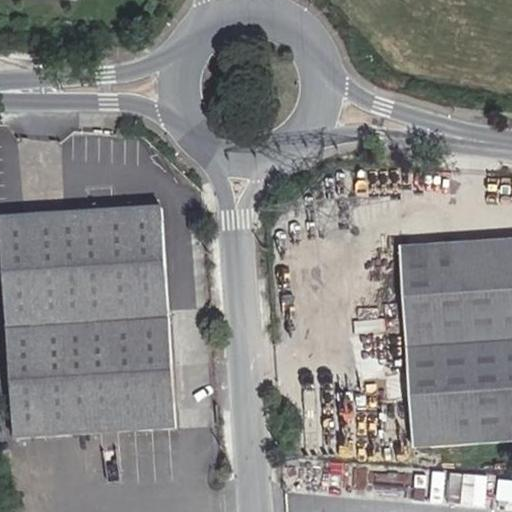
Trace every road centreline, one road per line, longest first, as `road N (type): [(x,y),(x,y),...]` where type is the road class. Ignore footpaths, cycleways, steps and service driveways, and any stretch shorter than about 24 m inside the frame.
road 1 (unknown): [(45,487),(254,482),(511,511)]
road 2 (unclassified): [(256,511),(237,217)]
road 3 (unknown): [(335,379),(339,265),(352,228),(387,202),(479,195)]
road 4 (unclassified): [(178,51),(137,73),(11,93)]
road 5 (unclassified): [(11,93),(137,101),(181,117)]
road 6 (unclassified): [(453,137),(373,106),(329,70)]
road 7 (unclassified): [(311,132),(453,137)]
